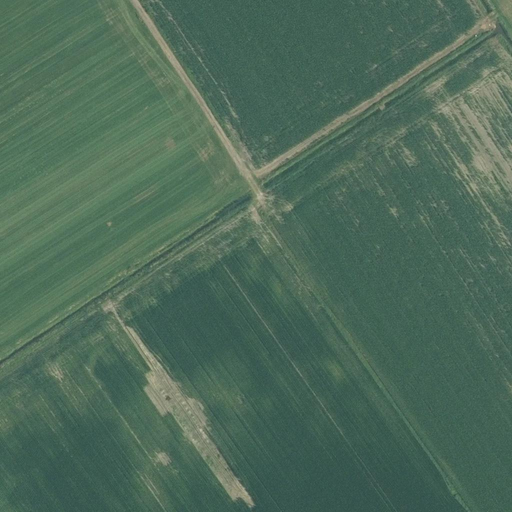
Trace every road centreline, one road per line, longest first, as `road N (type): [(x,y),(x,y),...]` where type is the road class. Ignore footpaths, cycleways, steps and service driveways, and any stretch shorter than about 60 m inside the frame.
road 1 (track): [(495,17),(255,178),(132,0)]
road 2 (track): [(255,178),(260,202),(0,372)]
